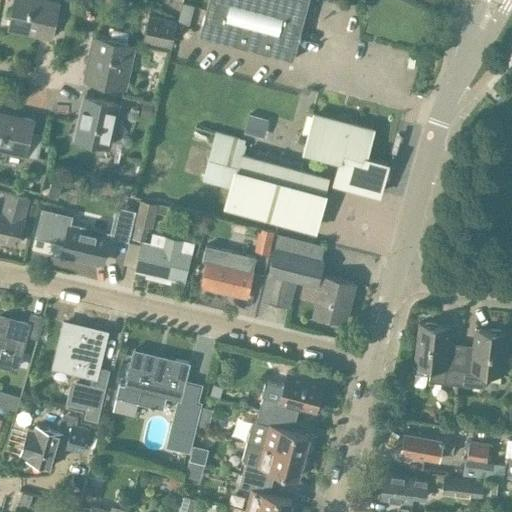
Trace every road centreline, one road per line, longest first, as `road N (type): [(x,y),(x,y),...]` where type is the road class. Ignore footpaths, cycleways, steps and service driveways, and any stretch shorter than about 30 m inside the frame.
road 1 (residential): [(0,272),(371,360)]
road 2 (unclassified): [(396,277),(444,107),(471,47)]
road 3 (unclassified): [(332,511),(371,360)]
